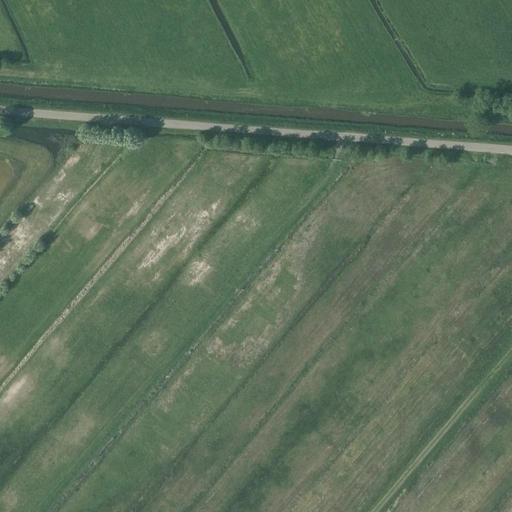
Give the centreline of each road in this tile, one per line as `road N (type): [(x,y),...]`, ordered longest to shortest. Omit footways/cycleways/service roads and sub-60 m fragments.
road 1 (unclassified): [(511,150),(0,109)]
road 2 (track): [(269,98),(45,77)]
road 3 (track): [(373,511),(511,349)]
